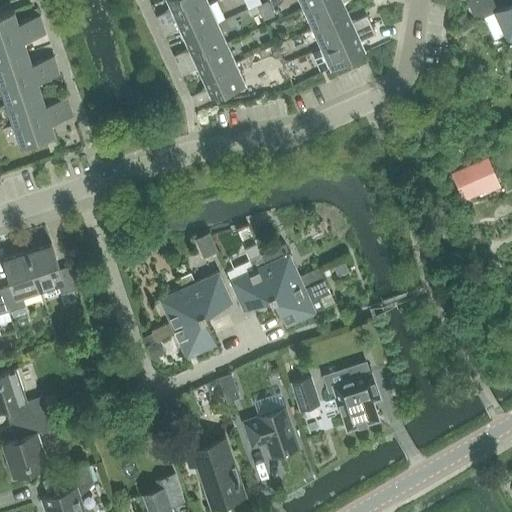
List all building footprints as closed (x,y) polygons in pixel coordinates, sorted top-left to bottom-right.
[(167,0),(172,8),(156,16),(160,25),(209,3),(207,0),(167,0)] [(320,0),(304,7),(313,27),(346,12),(342,2),(345,0),(320,0)] [(488,0),(466,0),(471,8),(488,0)] [(488,0),(471,8),(476,19),(485,15),(495,38),(505,34),(511,49),(511,2),(497,9),(493,0),(488,0)] [(218,23),(209,3),(160,25),(165,35),(180,28),(185,38),(218,23)] [(14,10),(0,14),(0,37),(43,23),(40,14),(18,22),(14,10)] [(351,22),(346,12),(313,27),(322,46),(371,24),(367,15),(351,22)] [(465,14),(454,22),(460,31),(471,24),(465,14)] [(24,40),(46,32),(43,23),(0,37),(0,60),(28,51),(24,40)] [(190,48),(174,55),(178,64),(227,42),(218,23),(185,38),(190,48)] [(371,24),(322,46),(331,67),(364,52),(360,41),(375,34),(371,24)] [(313,37),(286,52),(293,65),(321,51),(313,37)] [(178,64),(182,74),(198,67),(203,77),(236,62),(227,42),(178,64)] [(0,60),(0,82),(0,83),(57,65),(54,55),(32,63),(28,51),(0,60)] [(245,82),(236,62),(203,77),(207,87),(192,94),(196,104),(245,82)] [(38,81),(60,73),(57,65),(0,83),(7,104),(41,93),(38,81)] [(14,124),(71,106),(68,96),(45,104),(41,93),(7,104),(14,124)] [(71,106),(14,124),(21,145),(56,134),(51,122),(74,114),(71,106)] [(442,110),(415,121),(420,134),(447,123),(442,110)] [(429,151),(409,159),(413,170),(433,161),(429,151)] [(464,198),(484,189),(481,181),(495,175),(487,158),(453,173),(464,198)] [(209,233),(194,239),(202,256),(216,250),(209,233)] [(60,268),(51,242),(28,250),(39,287),(57,281),(61,293),(79,287),(71,265),(60,268)] [(266,263),(260,265),(272,292),(276,293),(302,281),(305,287),(314,283),(309,271),(300,276),(285,243),(261,253),(266,263)] [(255,245),(245,249),(250,259),(259,254),(255,245)] [(22,293),(39,287),(28,250),(4,258),(12,284),(1,288),(9,311),(11,310),(26,305),(22,293)] [(270,297),(272,292),(260,265),(266,263),(261,253),(259,254),(250,259),(250,261),(227,271),(231,278),(230,279),(244,309),(270,297)] [(344,261),(334,265),(337,272),(341,274),(348,271),(344,261)] [(276,293),(274,299),(286,324),(316,311),(315,309),(324,305),(320,296),(330,292),(324,279),(319,267),(309,271),(314,283),(305,287),(302,281),(276,293)] [(189,284),(201,310),(207,312),(232,301),(219,271),(195,282),(191,272),(179,277),(184,287),(189,284)] [(189,284),(184,287),(160,297),(171,321),(173,326),(200,315),(201,310),(189,284)] [(0,313),(9,311),(1,288),(0,288),(0,313)] [(26,305),(11,310),(13,317),(28,312),(26,305)] [(173,326),(171,321),(161,325),(166,337),(176,333),(186,356),(216,343),(205,317),(200,315),(173,326)] [(27,316),(18,319),(20,325),(29,322),(27,316)] [(166,337),(161,325),(152,329),(153,333),(157,341),(166,337)] [(153,333),(142,337),(145,346),(157,341),(153,333)] [(158,342),(149,346),(153,356),(162,352),(158,342)] [(20,344),(13,347),(15,353),(22,351),(20,344)] [(333,384),(348,428),(378,418),(372,399),(379,396),(371,372),(370,372),(366,361),(347,367),(351,378),(333,384)] [(18,421),(48,410),(43,394),(26,400),(15,367),(0,371),(0,410),(13,406),(18,421)] [(232,373),(219,377),(227,401),(240,397),(232,373)] [(311,375),(292,381),(300,408),(320,402),(311,375)] [(259,415),(244,421),(252,445),(267,440),(272,455),(275,454),(279,456),(287,454),(289,450),(298,446),(285,406),(259,415)] [(48,410),(18,421),(23,435),(1,443),(12,477),(48,465),(37,432),(54,426),(48,410)] [(198,460),(213,503),(243,492),(224,437),(206,443),(202,431),(182,437),(190,463),(198,460)] [(41,497),(45,511),(85,511),(77,486),(93,481),(88,464),(58,475),(63,490),(41,497)] [(148,507),(136,511),(135,511),(173,511),(171,505),(184,501),(174,473),(156,479),(159,487),(143,493),(148,507)]
